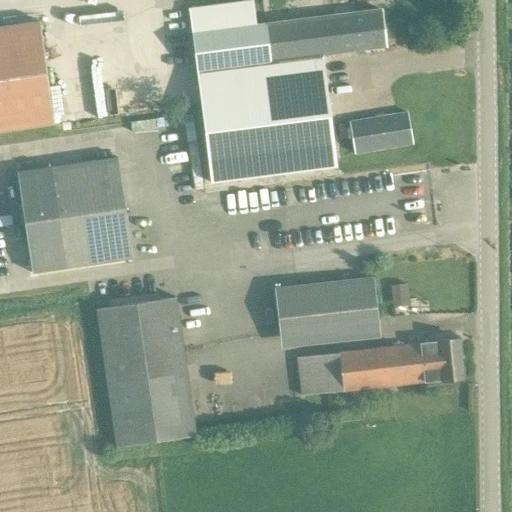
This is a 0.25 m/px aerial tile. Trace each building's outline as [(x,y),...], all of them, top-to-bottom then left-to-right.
[(268,0),(252,0),(253,1),(254,1),(255,11),(269,9),(268,0)] [(213,180),(338,165),(324,56),(269,62),(265,24),(257,25),(255,11),(254,1),(253,1),(192,9),(213,180)] [(386,48),(381,9),(265,24),(269,62),(324,56),(386,48)] [(0,131),(54,124),(41,32),(40,22),(0,27),(0,131)] [(407,112),(348,121),(354,154),(412,145),(407,112)] [(32,273),(65,268),(132,258),(118,157),(17,172),(32,273)] [(379,321),(374,277),(274,288),(279,332),(379,321)] [(393,308),(410,305),(408,284),(390,286),(393,308)] [(117,448),(158,442),(196,436),(176,297),(96,309),(117,448)] [(297,356),(301,396),(464,379),(459,340),(297,356)] [(364,421),(362,394),(331,398),(333,424),(364,421)]
